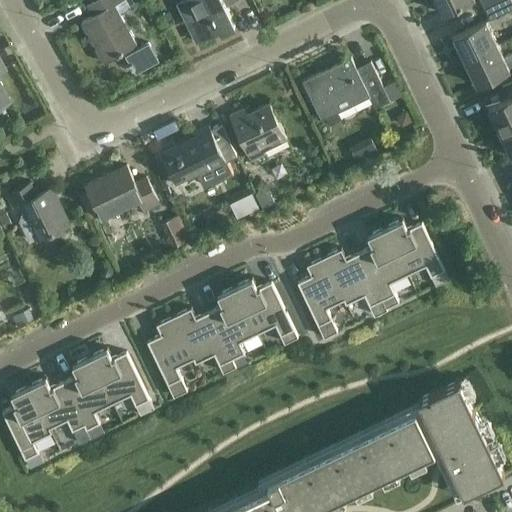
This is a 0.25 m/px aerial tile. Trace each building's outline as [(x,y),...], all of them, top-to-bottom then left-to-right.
[(137,43),(114,3),(119,0),(91,0),(97,11),(81,20),(104,61),(126,49),(128,52),(126,53),(130,61),(129,61),(132,67),(134,67),(136,71),(157,59),(148,41),(136,48),(135,44),(137,43)] [(180,0),(176,2),(185,19),(188,17),(199,40),(235,22),(224,0),(180,0)] [(435,0),(441,12),(464,0),(435,0)] [(511,0),(496,0),(484,6),(490,18),(511,8),(511,7),(511,0)] [(452,36),(464,60),(498,44),(486,19),(452,36)] [(498,44),(464,60),(475,83),(509,67),(498,44)] [(375,107),(390,99),(371,60),(356,67),(351,55),(302,79),(322,118),(369,95),(375,107)] [(0,100),(8,96),(0,80),(0,100)] [(487,108),(499,132),(511,125),(511,95),(511,96),(487,108)] [(262,144),(284,133),(269,102),(246,114),(243,108),(231,114),(252,157),(265,150),(262,144)] [(511,125),(499,132),(510,156),(511,155),(511,125)] [(200,173),(215,166),(220,176),(231,171),(226,160),(212,131),(177,148),(176,145),(161,152),(175,181),(198,170),(200,173)] [(143,210),(159,203),(146,176),(135,181),(127,164),(87,184),(102,216),(138,199),(143,210)] [(39,237),(68,223),(50,187),(36,194),(30,182),(7,194),(13,206),(22,202),(39,237)] [(177,239),(187,234),(175,208),(165,213),(177,239)] [(444,268),(421,221),(407,228),(402,217),(385,226),(408,273),(426,264),(431,275),(444,268)] [(408,273),(385,226),(367,234),(372,245),(359,251),(387,308),(386,306),(398,300),(390,282),(408,273)] [(387,308),(359,251),(346,258),(341,247),(323,255),(346,302),(364,293),(374,314),(387,308)] [(346,302),(323,255),(306,264),(311,274),(297,281),(324,336),(337,329),(326,307),(343,298),(346,303),(346,302)] [(298,335),(271,280),(257,287),(252,276),(234,284),(258,332),(275,323),(284,342),(298,335)] [(245,351),(240,340),(258,332),(234,284),(217,293),(222,304),(209,310),(232,357),(245,351)] [(232,357),(209,310),(196,316),(191,306),(173,314),(196,361),(214,353),(223,371),(235,365),(232,357)] [(196,361),(173,314),(156,322),(161,333),(147,340),(173,395),(187,388),(176,366),(193,357),(195,362),(196,361)] [(149,398),(126,349),(112,357),(107,346),(90,354),(113,402),(130,393),(136,404),(149,398)] [(100,421),(94,410),(113,402),(90,354),(72,363),(77,374),(64,380),(87,427),(100,421)] [(87,427),(64,380),(51,386),(46,375),(28,384),(51,431),(52,431),(50,426),(67,418),(72,429),(84,423),(86,428),(87,427)] [(459,378),(419,398),(464,491),(464,492),(505,472),(460,379),(459,378)] [(51,431),(28,384),(11,392),(16,403),(2,410),(23,454),(25,457),(39,450),(34,439),(51,431)] [(305,511),(435,449),(416,409),(268,480),(270,485),(214,511),(305,511)]
